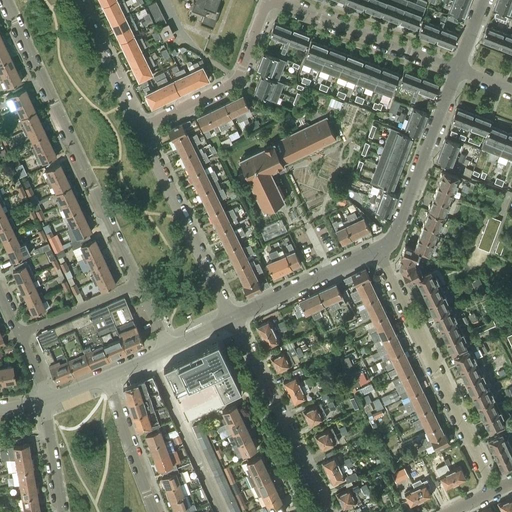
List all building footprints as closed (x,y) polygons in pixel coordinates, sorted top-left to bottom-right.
[(112,0),(103,5),(108,15),(127,5),(123,0),(112,0)] [(144,2),(142,0),(137,0),(136,1),(127,5),(128,9),(144,2)] [(166,21),(155,0),(148,4),(158,25),(166,21)] [(194,0),(195,0),(194,0),(193,0),(190,10),(203,14),(200,22),(213,27),(219,9),(216,8),(218,0),(194,0)] [(366,0),(356,0),(355,6),(363,9),(366,0)] [(372,12),(376,0),(366,0),(363,9),(372,12)] [(381,16),(386,0),(376,0),(372,12),(381,16)] [(390,19),(396,0),(386,0),(381,16),(390,19)] [(399,22),(407,0),(396,0),(390,19),(399,22)] [(408,25),(416,3),(407,0),(399,22),(408,25)] [(448,12),(464,18),(468,6),(453,0),(448,12)] [(511,6),(511,2),(504,0),(496,0),(493,9),(509,15),(511,6)] [(416,29),(422,15),(425,6),(416,3),(408,25),(416,29)] [(108,15),(112,24),(125,17),(123,13),(129,10),(128,9),(127,5),(108,15)] [(135,24),(133,19),(131,14),(125,17),(112,24),(116,33),(135,24)] [(431,24),(422,20),(417,35),(426,38),(431,24)] [(274,21),(269,35),(278,39),(283,25),(274,21)] [(426,38),(435,41),(440,27),(442,28),(444,22),(440,21),(438,26),(431,24),(426,38)] [(116,33),(121,42),(134,35),(132,31),(138,28),(135,24),(116,33)] [(167,25),(160,29),(164,38),(172,34),(167,25)] [(292,28),(283,25),(278,39),(285,41),(283,47),(287,49),(289,43),(287,42),(292,28)] [(486,26),(481,41),(490,44),(495,30),(486,26)] [(440,27),(435,41),(444,45),(449,30),(442,28),(440,27)] [(301,31),(292,28),(287,42),(289,43),(296,45),(301,31)] [(453,48),(458,34),(449,30),(444,45),(453,48)] [(499,47),(504,33),(495,30),(490,44),(499,47)] [(310,34),(301,31),(296,45),(305,49),(310,34)] [(499,47),(508,51),(511,39),(511,36),(504,33),(499,47)] [(125,51),(144,42),(142,37),(136,40),(134,35),(121,42),(125,51)] [(311,41),(306,55),(303,63),(311,66),(320,44),(311,41)] [(125,51),(129,60),(142,53),(140,49),(146,46),(144,42),(125,51)] [(320,69),(329,47),(320,44),(311,66),(320,69)] [(0,63),(12,58),(7,47),(0,49),(0,63)] [(329,73),(337,50),(329,47),(320,69),(329,73)] [(338,76),(346,54),(337,50),(329,73),(338,76)] [(260,61),(282,69),(285,60),(263,52),(260,61)] [(134,69),(153,60),(157,58),(154,53),(151,55),(150,55),(144,58),(142,53),(129,60),(134,69)] [(347,79),(355,57),(346,54),(338,76),(347,79)] [(355,57),(347,79),(356,83),(364,60),(355,57)] [(0,77),(17,69),(12,58),(0,63),(0,77)] [(139,80),(152,74),(149,67),(155,64),(153,60),(134,69),(139,80)] [(365,86),(373,63),(364,60),(356,83),(365,86)] [(208,79),(206,74),(202,66),(200,67),(197,61),(192,64),(195,69),(191,71),(197,84),(208,79)] [(260,61),(256,70),(278,79),(282,69),(260,61)] [(374,89),(382,67),(373,63),(365,86),(374,89)] [(382,92),(391,70),(382,67),(374,89),(382,92)] [(197,84),(191,71),(187,74),(184,68),(179,70),(188,89),(197,84)] [(17,69),(0,77),(0,79),(1,82),(4,81),(7,88),(22,81),(17,69)] [(404,69),(399,84),(408,87),(413,73),(404,69)] [(179,93),(188,89),(179,70),(174,72),(177,78),(173,80),(179,93)] [(391,96),(400,73),(391,70),(382,92),(391,96)] [(417,90),(422,76),(413,73),(408,87),(415,90),(413,95),(416,97),(418,91),(417,90)] [(257,84),(280,92),(283,83),(261,75),(257,84)] [(426,94),(431,80),(422,76),(417,90),(418,91),(426,94)] [(161,79),(170,97),(179,93),(173,80),(169,82),(166,77),(161,79)] [(155,89),(162,102),(170,97),(161,79),(156,81),(159,87),(155,89)] [(440,83),(431,80),(426,94),(435,97),(440,83)] [(257,84),(254,93),(276,101),(280,92),(257,84)] [(162,102),(155,89),(151,91),(148,85),(143,88),(152,106),(162,102)] [(31,99),(26,88),(6,97),(12,108),(13,108),(31,99)] [(249,108),(242,94),(233,99),(243,119),(247,118),(244,110),(249,108)] [(31,99),(13,108),(15,113),(18,111),(21,118),(36,111),(31,99)] [(233,99),(224,103),(231,117),(236,114),(239,121),(243,119),(233,99)] [(226,119),(231,117),(224,103),(215,107),(225,128),(229,126),(226,119)] [(215,107),(206,112),(213,125),(218,123),(221,130),(225,128),(215,107)] [(424,125),(428,113),(413,107),(408,119),(424,125)] [(451,122),(460,125),(465,111),(457,107),(451,122)] [(23,130),(41,122),(36,111),(21,118),(24,124),(21,126),(23,130)] [(474,114),(465,111),(460,125),(469,128),(474,114)] [(206,112),(197,116),(203,130),(204,130),(207,137),(211,135),(208,128),(213,125),(206,112)] [(483,117),(474,114),(469,128),(478,132),(483,117)] [(490,125),(492,121),(483,117),(478,132),(486,135),(490,125)] [(266,208),(271,211),(271,206),(283,200),(269,171),(276,168),(278,171),(283,169),(281,165),(284,164),(283,163),(336,137),(330,125),(333,121),(327,120),(326,118),(240,159),(245,170),(239,172),(242,179),(248,176),(264,209),(266,208)] [(250,123),(247,118),(243,119),(249,131),(259,125),(256,120),(250,123)] [(174,140),(187,134),(194,130),(190,119),(168,130),(173,140),(174,140)] [(420,136),(424,125),(408,119),(404,130),(420,136)] [(41,122),(23,130),(26,135),(28,134),(31,140),(47,133),(41,122)] [(490,125),(486,135),(487,135),(482,148),(490,151),(499,129),(490,126),(490,125)] [(410,145),(413,136),(391,128),(387,137),(410,145)] [(508,132),(499,129),(490,151),(499,155),(508,132)] [(196,134),(194,130),(187,134),(174,140),(178,147),(198,138),(203,135),(201,131),(196,134)] [(499,155),(508,158),(511,147),(511,133),(508,132),(499,155)] [(47,133),(31,140),(34,147),(31,148),(34,153),(52,144),(47,133)] [(224,148),(230,144),(229,140),(226,142),(224,137),(219,140),(224,148)] [(384,146),(407,154),(410,145),(387,137),(384,146)] [(198,138),(178,147),(182,156),(195,150),(199,149),(196,143),(200,142),(199,140),(198,138)] [(445,138),(441,149),(456,155),(460,143),(445,138)] [(52,144),(34,153),(36,158),(39,156),(42,163),(57,156),(52,144)] [(403,163),(407,154),(384,146),(381,155),(403,163)] [(8,152),(13,162),(18,160),(13,149),(8,152)] [(441,149),(437,161),(451,167),(456,155),(441,149)] [(182,156),(187,166),(207,156),(205,152),(197,156),(195,150),(182,156)] [(403,163),(381,155),(377,164),(400,172),(403,163)] [(209,160),(209,159),(207,156),(187,166),(191,175),(204,168),(201,163),(209,160)] [(48,183),(66,174),(61,163),(45,170),(48,177),(46,178),(48,183)] [(374,172),(396,181),(400,172),(377,164),(374,172)] [(191,175),(195,184),(216,174),(214,170),(213,170),(211,165),(204,168),(191,175)] [(441,177),(435,191),(443,194),(444,192),(450,195),(453,189),(454,190),(456,184),(455,184),(457,176),(443,171),(443,172),(441,173),(440,176),(441,177)] [(371,181),(393,190),(396,181),(374,172),(371,181)] [(66,174),(48,183),(50,188),(53,187),(56,193),(71,186),(66,174)] [(218,178),(216,174),(195,184),(200,193),(212,187),(210,181),(218,178)] [(71,186),(56,193),(59,199),(56,200),(58,205),(76,197),(71,186)] [(204,202),(224,192),(222,188),(215,192),(212,187),(200,193),(204,202)] [(379,200),(394,206),(398,194),(384,189),(379,200)] [(429,209),(443,215),(446,208),(447,208),(449,203),(448,202),(450,195),(444,192),(443,194),(435,191),(431,203),(429,204),(428,207),(429,209)] [(222,206),(221,205),(219,199),(226,196),(224,192),(204,202),(209,212),(222,206)] [(36,211),(38,215),(43,213),(41,209),(39,204),(42,202),(42,201),(49,198),(48,197),(33,203),(36,211)] [(66,215),(82,208),(76,197),(58,205),(60,210),(63,209),(66,215)] [(389,217),(394,206),(379,200),(375,212),(389,217)] [(222,206),(209,212),(214,222),(235,212),(239,210),(239,209),(237,206),(225,212),(222,206)] [(82,208),(66,215),(69,222),(66,223),(69,228),(87,219),(82,208)] [(426,216),(422,228),(429,231),(429,233),(435,235),(438,228),(440,228),(442,223),(440,222),(443,215),(429,209),(428,211),(427,211),(425,215),(426,216)] [(0,213),(0,227),(13,221),(11,217),(7,218),(4,212),(0,213)] [(214,222),(218,231),(238,221),(236,217),(237,217),(235,212),(214,222)] [(354,212),(350,214),(360,234),(369,229),(363,217),(358,219),(354,212)] [(45,217),(43,213),(38,215),(43,227),(48,225),(44,217),(45,217)] [(351,238),(360,234),(350,214),(346,216),(350,223),(345,226),(351,238)] [(281,218),(259,228),(265,240),(287,230),(281,218)] [(71,233),(74,232),(77,238),(92,231),(87,219),(69,228),(71,233)] [(351,238),(345,226),(340,228),(336,220),(332,222),(342,243),(351,238)] [(13,221),(0,227),(0,233),(3,239),(15,234),(12,227),(15,226),(13,221)] [(218,231),(223,240),(243,230),(250,227),(248,223),(241,226),(239,221),(238,221),(218,231)] [(433,241),(435,235),(429,233),(429,231),(422,228),(414,248),(414,249),(420,251),(428,254),(431,246),(433,247),(435,242),(433,241)] [(245,234),(243,230),(223,240),(227,249),(240,243),(237,238),(245,234)] [(3,239),(8,250),(23,243),(21,238),(18,240),(15,234),(3,239)] [(54,235),(53,235),(48,237),(55,252),(61,250),(54,235)] [(95,238),(88,241),(87,238),(71,245),(73,249),(80,245),(83,252),(80,253),(83,258),(101,250),(95,238)] [(23,243),(8,250),(13,261),(25,256),(30,253),(25,242),(23,243)] [(48,243),(37,247),(40,253),(50,248),(48,243)] [(227,249),(231,258),(252,248),(250,244),(242,248),(240,243),(227,249)] [(285,255),(291,268),(301,263),(294,250),(291,243),(287,245),(290,252),(285,255)] [(411,262),(414,262),(416,257),(418,257),(420,251),(414,249),(414,248),(405,244),(398,263),(399,266),(406,262),(409,263),(411,262)] [(282,272),(291,268),(285,255),(281,247),(272,252),(282,272)] [(253,252),(252,248),(231,258),(236,267),(248,261),(246,256),(253,252)] [(58,258),(63,256),(66,254),(63,249),(56,252),(58,258)] [(101,250),(83,258),(85,263),(87,262),(90,268),(106,261),(101,250)] [(273,276),(282,272),(272,252),(269,253),(272,261),(267,264),(273,276)] [(14,266),(15,269),(13,270),(18,281),(33,274),(31,270),(28,271),(23,261),(14,266)] [(91,276),(93,280),(111,272),(106,261),(90,268),(93,274),(91,276)] [(236,267),(240,276),(260,266),(258,262),(251,266),(248,261),(236,267)] [(406,262),(399,266),(407,282),(416,278),(416,277),(422,275),(419,268),(417,269),(414,262),(411,262),(409,263),(406,262)] [(262,270),(260,266),(240,276),(244,284),(256,278),(255,274),(262,270)] [(366,268),(351,275),(344,279),(346,283),(353,279),(355,284),(370,277),(366,268)] [(416,277),(416,278),(426,297),(433,294),(432,292),(438,289),(436,283),(438,282),(435,277),(433,278),(430,271),(422,275),(416,277)] [(111,272),(93,280),(95,285),(93,286),(96,292),(101,290),(101,291),(117,284),(111,272)] [(18,281),(23,292),(35,287),(34,285),(39,283),(37,279),(33,281),(32,280),(35,278),(33,274),(18,281)] [(370,278),(370,277),(355,284),(358,289),(351,293),(352,297),(360,293),(373,287),(369,278),(370,278)] [(256,278),(244,284),(242,285),(247,295),(269,285),(267,280),(260,284),(256,278)] [(478,278),(471,281),(477,293),(484,290),(478,278)] [(336,283),(327,287),(336,308),(340,306),(336,298),(342,295),(336,283)] [(38,293),(35,287),(23,292),(28,303),(43,296),(41,291),(38,293)] [(336,308),(327,287),(317,292),(323,304),(329,302),(332,309),(336,308)] [(373,287),(360,293),(352,297),(355,301),(362,298),(364,302),(377,296),(373,287)] [(434,314),(434,315),(448,308),(444,301),(446,300),(444,295),(442,296),(438,289),(432,292),(433,294),(426,297),(431,309),(431,310),(432,313),(434,314)] [(317,292),(308,296),(318,316),(322,314),(318,307),(323,304),(317,292)] [(470,300),(472,303),(476,302),(488,297),(486,292),(474,297),(474,298),(470,299),(470,300)] [(43,296),(28,303),(33,314),(45,309),(42,302),(45,300),(43,296)] [(318,316),(308,296),(299,301),(303,308),(305,313),(311,311),(314,318),(318,316)] [(361,315),(382,305),(377,296),(364,302),(367,307),(359,311),(361,315)] [(106,304),(126,350),(144,343),(124,297),(106,304)] [(109,358),(126,350),(106,304),(89,312),(109,358)] [(386,314),(382,305),(361,315),(363,319),(370,315),(373,320),(386,314)] [(303,308),(297,311),(295,312),(297,317),(305,313),(303,308)] [(451,315),(448,308),(434,315),(435,316),(434,318),(435,320),(437,321),(443,332),(450,329),(451,331),(457,328),(454,321),(456,320),(453,314),(451,315)] [(91,365),(109,358),(89,312),(71,319),(91,365)] [(390,323),(386,314),(373,320),(375,325),(368,329),(370,333),(390,323)] [(71,319),(53,327),(73,373),(91,365),(71,319)] [(261,336),(274,330),(269,320),(257,326),(259,331),(258,332),(259,334),(261,335),(261,336)] [(379,333),(382,338),(395,332),(390,323),(370,333),(372,337),(379,333)] [(56,381),(73,373),(53,327),(36,335),(56,381)] [(452,351),(452,352),(466,346),(462,339),(464,338),(462,332),(460,333),(457,328),(451,331),(450,329),(443,332),(449,346),(448,348),(450,351),(452,351)] [(274,330),(261,336),(262,337),(261,338),(262,341),(264,341),(266,345),(279,339),(274,330)] [(395,332),(382,338),(374,342),(379,351),(399,341),(395,332)] [(231,366),(218,340),(200,349),(201,350),(163,368),(175,392),(211,375),(223,400),(241,391),(229,367),(231,366)] [(295,349),(294,346),(291,341),(287,343),(284,344),(287,349),(271,357),(274,364),(291,356),(302,351),(300,347),(295,349)] [(388,351),(390,356),(403,350),(399,341),(379,351),(380,355),(388,351)] [(479,348),(482,356),(488,353),(483,342),(482,342),(473,346),(471,347),(473,351),(479,348)] [(471,356),(467,349),(454,355),(454,357),(453,358),(455,361),(457,362),(463,375),(471,372),(470,370),(476,367),(473,361),(475,361),(473,355),(471,356)] [(390,356),(380,361),(382,367),(383,367),(386,366),(387,369),(395,365),(395,366),(396,367),(409,361),(408,359),(403,350),(390,356)] [(277,371),(294,363),(300,360),(298,357),(304,354),(302,351),(291,356),(274,364),(277,371)] [(350,355),(342,359),(346,367),(353,363),(350,355)] [(374,371),(382,367),(380,361),(370,366),(372,369),(372,368),(374,371)] [(396,368),(388,371),(390,375),(398,371),(400,377),(413,371),(409,361),(396,367),(396,368)] [(1,367),(3,383),(15,381),(13,365),(1,367)] [(301,367),(292,371),(294,376),(303,372),(301,367)] [(471,392),(472,393),(485,386),(482,379),(484,378),(481,373),(479,374),(476,367),(470,370),(471,372),(463,375),(469,387),(468,388),(470,392),(471,392)] [(393,380),(395,385),(397,389),(418,380),(413,371),(400,377),(393,380)] [(356,375),(360,384),(367,381),(363,372),(356,375)] [(355,374),(348,377),(352,387),(360,384),(356,375),(355,374)] [(137,381),(127,384),(123,386),(128,400),(159,390),(152,375),(137,381)] [(288,392),(301,386),(296,376),(283,382),(286,387),(285,388),(286,390),(288,391),(288,392)] [(422,389),(418,380),(397,389),(399,393),(400,393),(402,398),(409,395),(422,389)] [(301,386),(288,392),(289,393),(288,395),(289,397),(291,397),(293,401),(306,395),(301,386)] [(475,399),(480,410),(488,407),(488,409),(495,406),(491,399),(493,398),(491,393),(489,394),(485,386),(472,393),(472,394),(472,395),(473,399),(475,399)] [(426,398),(422,389),(409,395),(411,400),(404,403),(406,407),(426,398)] [(128,400),(133,414),(165,404),(159,390),(128,400)] [(368,395),(361,398),(364,405),(369,402),(371,401),(368,395)] [(381,398),(384,405),(390,402),(387,395),(381,398)] [(378,398),(372,401),(377,411),(383,408),(378,398)] [(431,407),(426,398),(406,407),(408,411),(415,408),(418,413),(431,407)] [(363,406),(366,412),(370,410),(373,409),(369,402),(364,405),(363,406)] [(306,417),(323,409),(320,403),(303,411),(306,417)] [(159,425),(172,420),(165,404),(133,414),(137,428),(141,427),(144,426),(146,430),(156,426),(159,425)] [(221,419),(224,424),(241,416),(236,405),(222,411),(225,417),(221,419)] [(488,407),(480,410),(490,430),(503,424),(500,417),(502,416),(499,410),(497,411),(495,406),(488,409),(488,407)] [(431,407),(418,413),(420,418),(413,422),(415,425),(435,416),(431,407)] [(323,409),(306,417),(310,424),(327,416),(323,409)] [(370,420),(373,419),(383,414),(381,410),(372,414),(370,410),(366,412),(370,420)] [(224,424),(229,435),(233,433),(246,427),(241,416),(224,424)] [(439,425),(435,416),(415,425),(416,429),(424,426),(426,431),(439,425)] [(201,422),(192,425),(195,431),(203,428),(201,422)] [(224,431),(221,425),(216,428),(218,434),(224,431)] [(443,433),(439,425),(426,431),(429,436),(421,440),(423,443),(445,433),(445,432),(443,433)] [(157,430),(156,426),(146,430),(147,433),(145,434),(150,446),(164,441),(159,429),(157,430)] [(233,433),(229,435),(228,436),(233,446),(238,444),(251,438),(246,427),(233,433)] [(315,435),(318,442),(335,434),(332,427),(315,435)] [(206,433),(203,428),(195,431),(197,437),(203,435),(206,433)] [(170,439),(179,435),(176,429),(164,434),(167,440),(169,439),(170,439)] [(507,430),(488,439),(502,468),(511,463),(511,451),(511,452),(508,447),(510,446),(506,437),(504,438),(503,437),(509,434),(507,430)] [(206,433),(203,435),(197,437),(200,442),(208,439),(206,433)] [(423,443),(425,447),(433,443),(436,449),(450,442),(445,433),(423,443)] [(335,434),(318,442),(322,449),(339,441),(335,434)] [(181,441),(179,435),(170,439),(172,445),(181,441)] [(257,448),(251,438),(238,444),(243,455),(257,448)] [(211,444),(208,439),(200,442),(202,448),(211,444)] [(154,457),(168,452),(164,441),(150,446),(154,457)] [(9,460),(16,458),(30,456),(28,443),(7,447),(9,460)] [(215,454),(211,444),(202,448),(207,458),(215,454)] [(173,464),(168,452),(154,457),(159,469),(163,467),(165,471),(177,467),(191,461),(188,456),(174,461),(175,463),(173,464)] [(215,454),(207,458),(209,464),(218,460),(215,454)] [(246,469),(248,475),(265,467),(260,455),(246,462),(249,468),(246,469)] [(30,456),(16,458),(18,471),(33,469),(30,456)] [(327,472),(340,466),(336,457),(335,456),(322,463),(324,467),(324,469),(325,471),(326,471),(327,472)] [(220,465),(218,460),(209,464),(212,469),(220,465)] [(191,461),(177,467),(165,471),(166,474),(161,476),(166,488),(180,483),(176,471),(178,470),(179,472),(193,467),(191,461)] [(344,476),(343,472),(349,469),(347,466),(352,464),(351,461),(345,463),(340,466),(327,472),(327,473),(327,475),(328,477),(330,478),(332,482),(344,476)] [(223,471),(220,465),(212,469),(214,475),(223,471)] [(449,470),(456,483),(466,478),(460,465),(449,470)] [(231,483),(235,481),(228,466),(224,468),(229,479),(231,483)] [(251,487),(253,486),(271,478),(265,467),(248,475),(246,476),(251,487)] [(392,474),(396,482),(408,476),(404,467),(392,474)] [(20,484),(35,482),(33,469),(18,471),(20,484)] [(445,488),(456,483),(449,470),(439,475),(445,488)] [(225,477),(223,471),(214,475),(217,480),(225,477)] [(347,482),(358,477),(355,471),(344,476),(347,482)] [(189,490),(201,484),(197,476),(186,481),(189,490)] [(228,482),(225,477),(217,480),(219,486),(228,482)] [(276,488),(271,478),(253,486),(259,496),(262,495),(276,488)] [(240,493),(235,481),(231,483),(236,494),(240,493)] [(37,494),(35,482),(20,484),(22,497),(37,494)] [(222,491),(230,488),(228,482),(219,486),(222,491)] [(414,487),(420,500),(431,495),(425,482),(414,487)] [(180,483),(166,488),(170,500),(184,494),(180,483)] [(336,494),(340,501),(357,493),(368,487),(366,484),(359,488),(357,484),(336,494)] [(410,505),(420,500),(414,487),(404,493),(410,505)] [(233,493),(230,488),(222,491),(224,497),(233,493)] [(281,499),(276,488),(262,495),(267,505),(281,499)] [(224,497),(227,502),(235,498),(233,493),(224,497)] [(245,503),(240,493),(236,494),(237,498),(239,501),(241,505),(245,503)] [(360,500),(359,498),(357,493),(340,501),(343,508),(360,500)] [(37,494),(22,497),(24,510),(39,507),(37,494)] [(188,505),(184,494),(170,500),(174,511),(179,510),(180,511),(184,511),(190,510),(196,508),(194,503),(188,505)] [(237,504),(235,498),(227,502),(229,508),(237,504)] [(282,511),(286,509),(281,499),(267,505),(263,508),(264,511),(282,511)] [(510,511),(505,500),(498,503),(502,511),(510,511)]
